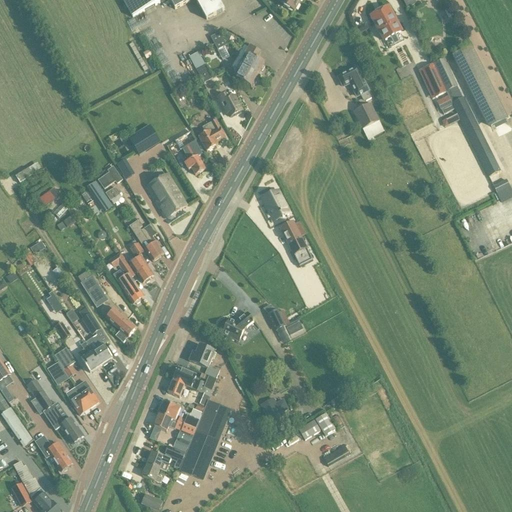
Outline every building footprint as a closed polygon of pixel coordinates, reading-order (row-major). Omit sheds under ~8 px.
[(206,20),(224,11),(218,0),(122,0),(133,19),(161,3),(162,5),(170,1),(175,10),(189,2),(198,5),(206,20)] [(300,0),(274,0),(275,0),(282,4),(281,6),(293,13),(300,0)] [(414,5),(414,2),(413,0),(403,0),(408,8),(414,5)] [(385,42),(400,34),(391,16),(392,15),(389,8),(370,18),(374,25),(376,24),(385,42)] [(217,51),(226,46),(220,33),(211,38),(217,51)] [(243,68),(257,76),(260,71),(261,72),(262,71),(264,67),(264,66),(263,66),(264,65),(256,60),(260,52),(249,46),(244,54),(250,57),(243,68)] [(491,127),(507,119),(471,47),(455,56),(491,127)] [(197,72),(206,67),(198,53),(190,58),(197,72)] [(433,65),(446,92),(457,87),(444,60),(433,65)] [(204,84),(213,80),(206,67),(197,72),(200,77),(204,84)] [(257,76),(243,68),(237,79),(251,87),(252,86),(253,86),(254,86),(256,82),(255,81),(257,76)] [(366,102),(371,99),(367,92),(356,69),(338,78),(343,87),(350,84),(357,97),(362,95),(366,102)] [(463,99),(457,87),(446,92),(452,105),(463,99)] [(230,118),(242,111),(234,97),(227,100),(224,95),(217,99),(224,111),(226,110),(230,118)] [(489,178),(500,172),(464,99),(463,99),(452,105),(489,178)] [(362,131),(379,122),(370,104),(353,113),(362,131)] [(200,129),(203,135),(198,138),(206,152),(218,145),(217,143),(225,138),(215,121),(200,129)] [(150,127),(129,140),(140,157),(160,144),(150,127)] [(195,176),(205,170),(197,157),(199,156),(191,144),(195,142),(190,133),(175,142),(180,151),(185,148),(188,154),(186,156),(189,161),(184,164),(188,171),(191,169),(195,176)] [(117,185),(123,181),(113,168),(108,172),(109,174),(98,182),(104,191),(115,183),(117,185)] [(150,186),(147,187),(167,220),(168,219),(169,220),(171,221),(174,219),(175,217),(174,216),(187,208),(167,175),(165,177),(150,186)] [(104,214),(113,208),(96,182),(87,188),(104,214)] [(111,202),(120,196),(115,188),(106,195),(111,202)] [(60,197),(53,189),(39,199),(46,208),(60,197)] [(271,196),(262,200),(266,208),(271,218),(278,214),(279,216),(280,215),(282,219),(289,215),(277,193),(271,196)] [(153,262),(164,255),(152,237),(156,234),(150,225),(141,231),(139,229),(142,228),(137,221),(129,227),(153,262)] [(300,268),(313,262),(303,242),(293,222),(279,229),(290,249),(300,268)] [(132,260),(131,262),(129,264),(130,265),(129,265),(142,284),(144,283),(146,284),(149,282),(149,279),(153,276),(139,256),(144,253),(138,245),(130,250),(134,257),(136,255),(139,259),(136,261),(135,260),(132,260)] [(120,254),(109,262),(114,269),(118,266),(122,273),(120,274),(119,273),(113,277),(133,305),(134,304),(137,305),(140,303),(139,300),(144,297),(133,282),(132,282),(129,279),(135,276),(120,254)] [(92,278),(81,285),(96,309),(107,302),(92,278)] [(268,313),(269,316),(268,316),(276,332),(286,327),(278,311),(277,312),(275,309),(272,309),(269,310),(268,313)] [(123,344),(136,329),(121,316),(118,318),(112,312),(106,318),(120,331),(115,337),(123,344)] [(254,324),(247,315),(236,324),(229,321),(227,326),(225,325),(223,330),(225,331),(223,336),(239,343),(244,331),(254,324)] [(101,331),(90,316),(82,321),(92,337),(101,331)] [(65,342),(71,338),(62,324),(55,328),(65,342)] [(24,340),(20,335),(11,341),(15,346),(24,340)] [(97,336),(86,343),(101,366),(102,365),(104,366),(107,364),(107,362),(112,358),(97,336)] [(83,351),(78,354),(90,373),(91,373),(93,373),(96,371),(96,369),(101,366),(86,343),(80,347),(83,351)] [(205,375),(209,376),(215,379),(219,371),(209,366),(214,353),(199,346),(195,354),(192,352),(189,362),(207,369),(205,375)] [(66,350),(54,358),(69,380),(75,376),(70,368),(76,364),(66,350)] [(173,381),(184,386),(184,385),(191,388),(194,381),(191,380),(193,375),(178,369),(173,381)] [(209,376),(209,377),(204,388),(206,389),(204,394),(209,396),(216,380),(215,379),(209,376)] [(45,414),(54,408),(36,381),(27,387),(35,400),(36,400),(45,414)] [(184,386),(173,381),(168,394),(179,398),(184,386)] [(85,383),(75,389),(89,410),(99,404),(85,383)] [(75,389),(66,395),(80,417),(89,410),(75,389)] [(209,396),(204,394),(199,405),(204,407),(209,396)] [(273,400),(260,407),(276,436),(289,429),(281,415),(288,411),(283,401),(276,405),(273,400)] [(218,443),(219,443),(232,412),(208,402),(195,434),(196,434),(180,472),(203,481),(218,443)] [(173,421),(172,421),(175,423),(181,410),(164,404),(160,415),(173,421)] [(45,414),(44,415),(55,431),(61,428),(72,445),(74,444),(76,444),(78,443),(78,441),(83,437),(71,419),(64,424),(62,421),(54,408),(45,414)] [(173,421),(160,415),(154,428),(167,434),(172,421),(173,421)] [(325,437),(335,431),(326,415),(316,421),(325,437)] [(177,422),(195,430),(199,421),(187,417),(185,421),(179,418),(177,422)] [(181,432),(180,431),(173,448),(185,454),(195,430),(177,422),(175,427),(182,429),(181,432)] [(305,442),(320,433),(314,422),(299,431),(305,442)] [(52,449),(44,437),(35,444),(47,461),(50,458),(62,475),(73,467),(58,445),(52,449)] [(345,447),(324,459),(328,468),(350,456),(345,447)] [(168,448),(165,455),(182,462),(185,455),(168,448)] [(147,465),(159,470),(162,464),(168,466),(170,461),(164,458),(164,457),(152,452),(147,465)] [(159,470),(147,465),(142,477),(154,483),(154,482),(160,484),(162,478),(157,476),(159,470)] [(22,509),(32,503),(22,485),(12,490),(22,509)] [(61,511),(41,491),(31,500),(34,506),(40,511),(61,511)] [(142,505),(157,511),(158,511),(163,503),(146,496),(142,505)]
